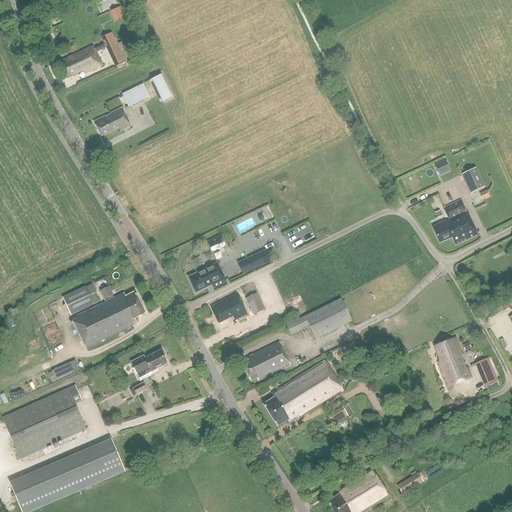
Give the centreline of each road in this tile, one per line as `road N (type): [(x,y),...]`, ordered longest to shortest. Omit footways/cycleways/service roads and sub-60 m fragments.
road 1 (unclassified): [(181,312),(391,210),(445,263),(511,228)]
road 2 (track): [(293,498),(509,382)]
road 3 (tertiary): [(302,511),(181,312)]
road 4 (tertiary): [(105,192),(54,108),(8,0)]
road 5 (track): [(509,382),(445,263)]
